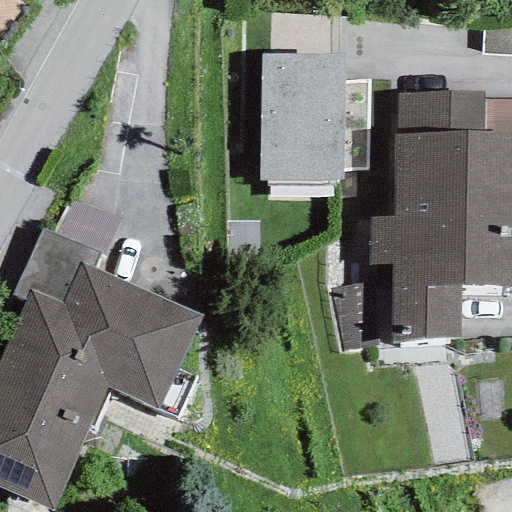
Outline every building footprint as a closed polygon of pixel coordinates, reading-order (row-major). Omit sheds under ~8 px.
[(336,55),(338,17),(270,15),(268,55),(336,55)] [(511,55),(511,28),(482,27),(481,55),(511,55)] [(258,181),(342,180),(342,171),(367,171),(366,84),(342,85),(343,55),(336,55),(268,55),(261,55),(258,181)] [(482,93),(397,95),(397,135),(482,134),(482,100),(482,93)] [(511,133),(511,100),(482,100),(482,134),(511,133)] [(397,135),(392,135),(393,217),(370,218),(369,265),(389,265),(390,343),(460,336),(458,286),(511,287),(511,133),(482,134),(397,135)] [(104,256),(120,220),(69,199),(54,235),(99,254),(104,256)] [(176,369),(201,315),(93,267),(99,254),(54,235),(41,229),(10,296),(24,302),(0,355),(0,488),(53,511),(107,389),(156,412),(175,421),(195,378),(176,369)] [(341,355),(379,348),(367,284),(329,291),(341,355)]
